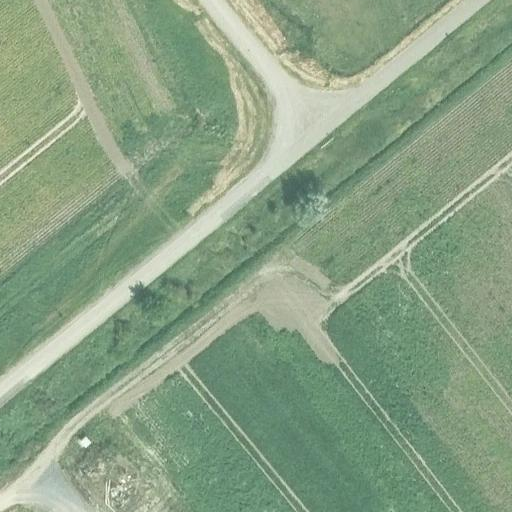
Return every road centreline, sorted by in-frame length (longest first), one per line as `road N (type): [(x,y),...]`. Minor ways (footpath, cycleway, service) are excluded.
road 1 (tertiary): [(0,394),(317,129)]
road 2 (unclassified): [(317,129),(478,0)]
road 3 (tertiary): [(317,129),(210,0)]
road 4 (track): [(97,405),(4,497)]
